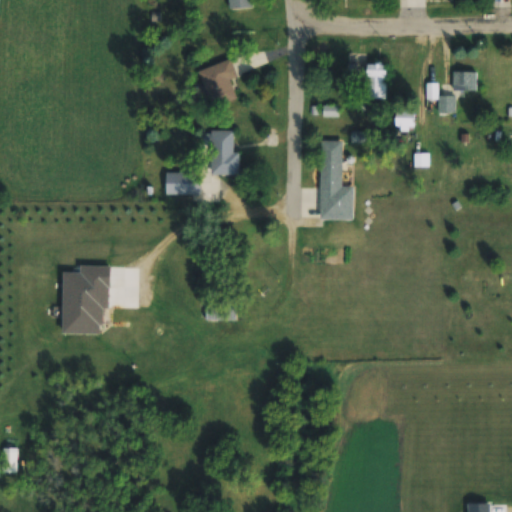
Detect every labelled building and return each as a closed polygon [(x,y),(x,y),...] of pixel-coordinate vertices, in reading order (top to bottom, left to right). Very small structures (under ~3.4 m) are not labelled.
[(227,0),(227,9),(252,8),(252,0),(227,0)] [(198,71),(212,109),(237,99),(230,79),(237,76),(231,59),(198,71)] [(386,64),(367,64),(367,99),(386,99),(386,64)] [(476,91),(476,71),(452,71),(452,91),(476,91)] [(436,84),(426,84),(426,99),(438,99),(438,113),(455,113),(455,96),(436,96),(436,84)] [(413,127),(413,110),(395,110),(395,127),(413,127)] [(366,141),(366,124),(356,124),(356,141),(366,141)] [(233,152),(233,130),(207,130),(207,174),(238,174),(239,152),(233,152)] [(353,220),(353,186),(341,186),(342,140),(320,140),(319,188),(300,188),(300,219),(353,220)] [(216,180),(208,180),(208,183),(201,183),(201,172),(164,172),(164,194),(216,194),(216,180)] [(235,321),(235,300),(205,300),(205,321),(235,321)] [(158,341),(188,341),(188,312),(158,312),(158,341)] [(17,448),(2,448),(2,473),(17,473),(17,448)]
